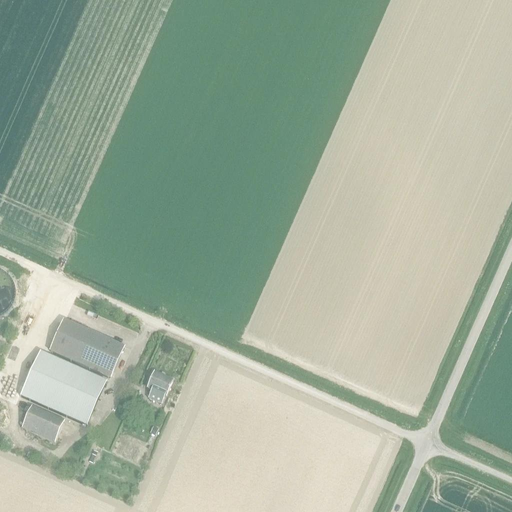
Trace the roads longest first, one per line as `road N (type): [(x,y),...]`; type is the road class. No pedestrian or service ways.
road 1 (unclassified): [(415,438),(511,221)]
road 2 (unclassified): [(415,438),(199,341)]
